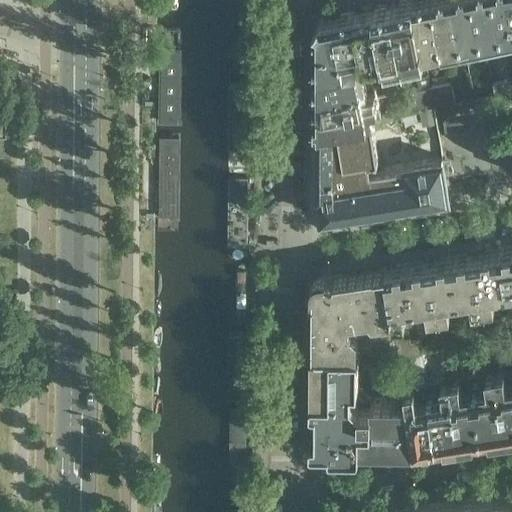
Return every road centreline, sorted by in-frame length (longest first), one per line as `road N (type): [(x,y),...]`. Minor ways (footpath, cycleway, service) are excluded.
road 1 (secondary): [(74,469),(80,39)]
road 2 (residential): [(295,0),(291,257)]
road 3 (residential): [(289,499),(291,257)]
road 4 (residential): [(511,462),(289,499)]
road 5 (residential): [(291,257),(511,223)]
